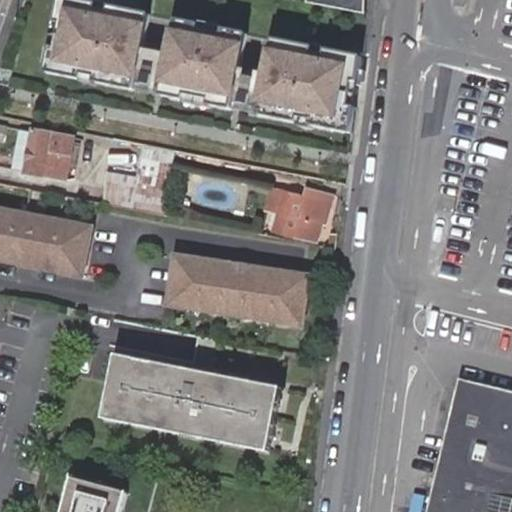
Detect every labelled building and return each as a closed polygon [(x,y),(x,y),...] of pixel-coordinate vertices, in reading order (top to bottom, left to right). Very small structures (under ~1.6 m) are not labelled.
[(98,4),(77,0),(60,0),(56,22),(61,23),(56,47),(51,46),(46,71),(82,79),(83,74),(95,77),(94,82),(134,90),(149,16),(111,8),(110,13),(97,10),(98,4)] [(345,12),(365,17),(365,0),(307,0),(307,4),(327,8),(345,12)] [(467,0),(455,0),(454,6),(464,9),(467,0)] [(244,35),(175,21),(160,95),(181,99),(182,95),(207,100),(206,106),(229,110),(244,35)] [(314,50),(269,40),(253,115),(292,123),(293,118),(306,121),(305,126),(346,135),(362,59),(326,52),(326,57),(313,54),(314,50)] [(245,77),(242,87),(251,89),(254,80),(245,77)] [(154,84),(145,82),(143,92),(153,94),(154,84)] [(250,98),(240,96),(238,105),(248,107),(250,98)] [(74,140),(33,131),(24,176),(65,185),(74,140)] [(136,181),(168,187),(174,157),(141,150),(136,181)] [(106,176),(100,205),(150,215),(163,218),(168,187),(136,181),(106,176)] [(263,216),(268,216),(272,192),(267,191),(263,216)] [(272,192),(268,216),(279,218),(284,194),(272,192)] [(284,194),(279,218),(277,233),(319,241),(322,226),(327,227),(332,199),(305,195),(305,198),(284,194)] [(92,230),(0,211),(0,262),(83,279),(92,230)] [(309,279),(174,258),(167,307),(301,328),(309,279)] [(280,387),(114,356),(102,418),(268,449),(280,387)] [(511,511),(511,392),(456,380),(424,511),(511,511)] [(122,511),(127,494),(73,480),(64,511),(122,511)]
